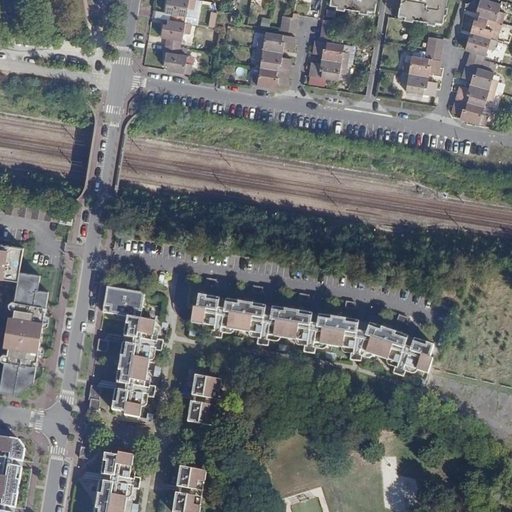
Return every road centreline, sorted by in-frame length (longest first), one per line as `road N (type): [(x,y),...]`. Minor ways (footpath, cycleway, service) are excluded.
road 1 (residential): [(90,251),(361,293),(437,319)]
road 2 (residential): [(293,105),(119,78)]
road 3 (residential): [(90,251),(62,423)]
road 4 (residential): [(439,131),(293,105)]
road 5 (residential): [(119,78),(0,61)]
